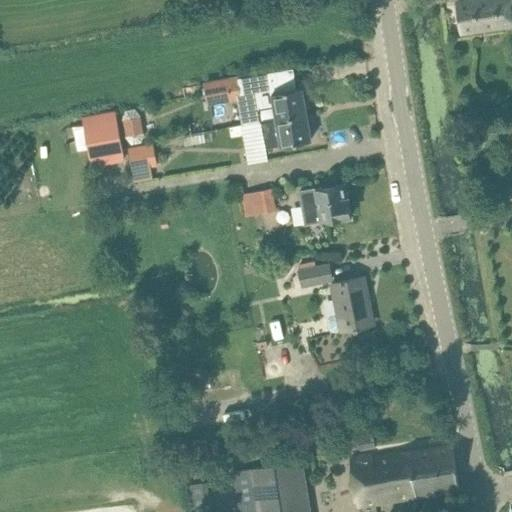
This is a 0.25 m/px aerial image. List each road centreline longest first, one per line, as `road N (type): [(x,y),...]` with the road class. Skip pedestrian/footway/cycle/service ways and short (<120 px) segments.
road 1 (tertiary): [(483,495),(424,233),(385,0)]
road 2 (unknown): [(174,425),(451,352)]
